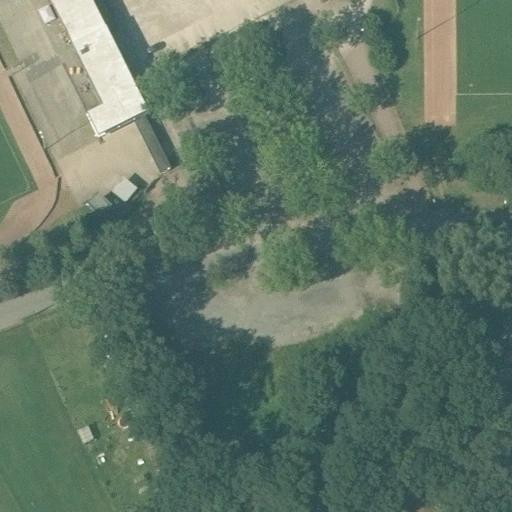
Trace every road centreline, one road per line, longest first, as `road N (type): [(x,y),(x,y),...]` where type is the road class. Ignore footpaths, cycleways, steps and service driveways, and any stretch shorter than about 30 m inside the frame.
road 1 (unclassified): [(511,239),(333,243),(103,285),(0,318)]
road 2 (track): [(477,511),(408,310),(401,238)]
